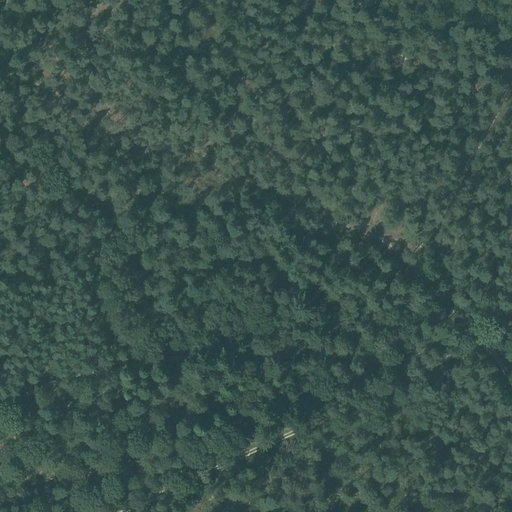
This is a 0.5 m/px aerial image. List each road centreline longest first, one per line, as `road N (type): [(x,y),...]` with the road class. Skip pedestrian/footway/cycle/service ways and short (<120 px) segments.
road 1 (track): [(0,42),(14,69),(408,264)]
road 2 (track): [(120,511),(484,337)]
road 3 (track): [(511,75),(408,264),(484,337)]
